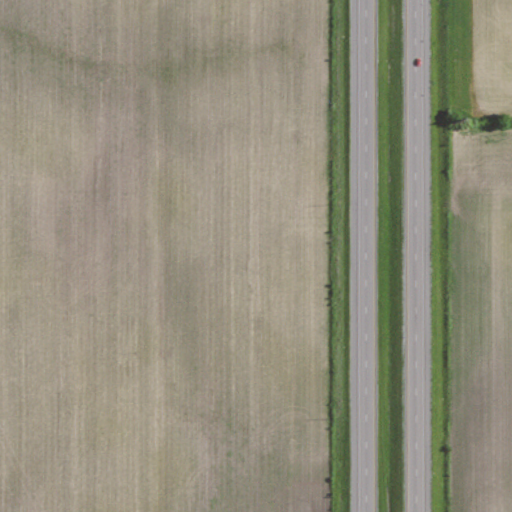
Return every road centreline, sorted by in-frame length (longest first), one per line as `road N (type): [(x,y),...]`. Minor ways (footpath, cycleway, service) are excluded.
road 1 (trunk): [(364,0),(364,511)]
road 2 (trunk): [(414,511),(414,0)]
